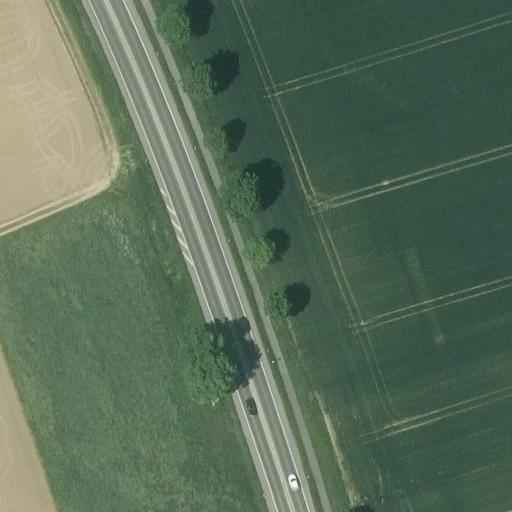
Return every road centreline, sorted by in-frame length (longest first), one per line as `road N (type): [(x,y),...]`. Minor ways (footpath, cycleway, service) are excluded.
road 1 (primary): [(297,511),(210,248),(110,0)]
road 2 (track): [(0,234),(92,193),(109,168),(50,0)]
